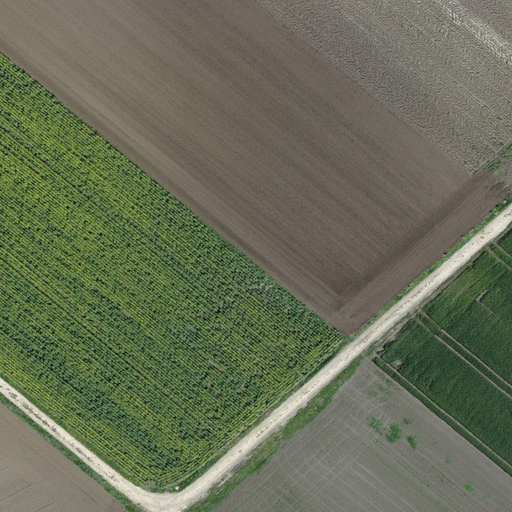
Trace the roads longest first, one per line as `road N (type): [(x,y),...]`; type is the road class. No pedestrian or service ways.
road 1 (track): [(161,511),(511,212)]
road 2 (track): [(0,382),(160,511)]
